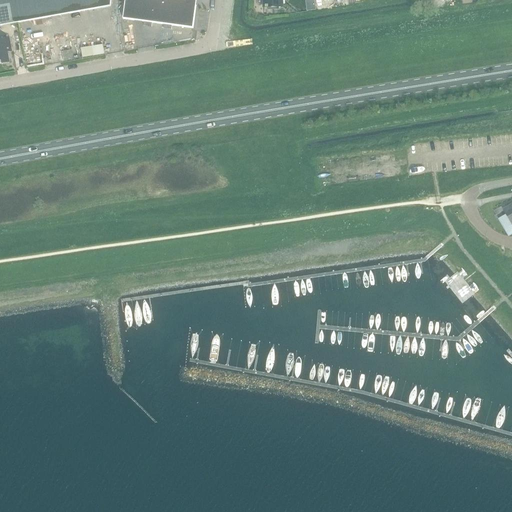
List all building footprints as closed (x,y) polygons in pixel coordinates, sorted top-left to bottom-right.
[(0,0),(0,26),(110,6),(111,0),(0,0)] [(125,0),(123,19),(193,28),(196,0),(125,0)] [(313,0),(305,0),(306,11),(315,9),(313,0)] [(10,52),(9,47),(10,47),(9,39),(0,40),(0,63),(1,64),(1,62),(9,61),(7,52),(10,52)] [(511,204),(503,210),(506,214),(501,218),(509,233),(511,231),(511,204)]
